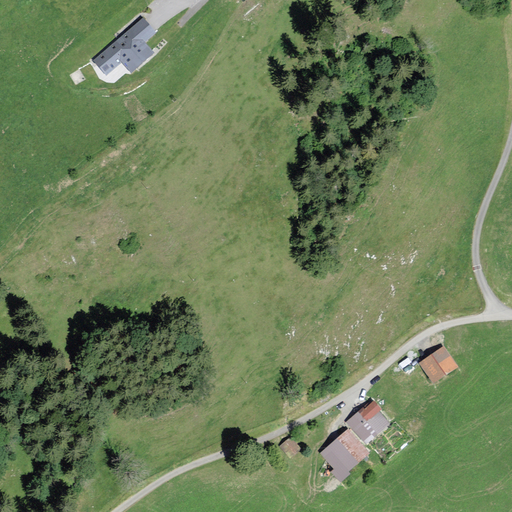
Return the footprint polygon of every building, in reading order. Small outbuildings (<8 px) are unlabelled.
[(143,18),(95,60),(107,74),(122,61),(131,71),(152,52),(143,42),(155,32),(150,26),(143,18)] [(443,347),(421,362),(435,382),(456,366),(443,347)] [(373,400),(347,423),(365,442),(388,422),(379,411),(381,409),(373,400)] [(348,430),(323,452),(337,469),(333,472),(341,481),(349,474),(347,471),(368,452),(348,430)] [(279,445),(290,458),(301,449),(291,436),(279,445)]
